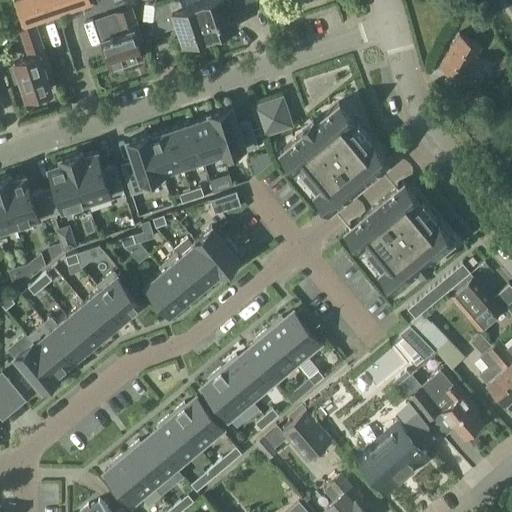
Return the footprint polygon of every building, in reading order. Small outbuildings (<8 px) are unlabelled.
[(15,0),(22,20),(23,23),(35,19),(65,9),(65,8),(61,0),(15,0)] [(61,0),(65,8),(65,9),(76,5),(90,0),(89,0),(61,0)] [(166,0),(155,4),(152,29),(153,32),(176,24),(183,44),(210,35),(198,0),(166,0)] [(198,0),(210,35),(237,26),(231,6),(245,1),(244,0),(198,0)] [(114,12),(97,18),(103,38),(111,64),(113,63),(115,68),(138,60),(136,56),(141,54),(137,40),(143,37),(133,7),(114,12)] [(15,63),(9,65),(14,82),(20,80),(26,97),(52,88),(46,71),(52,69),(35,19),(23,23),(22,20),(16,22),(28,57),(14,62),(15,63)] [(462,79),(481,45),(458,32),(439,66),(462,79)] [(458,84),(454,95),(473,102),(477,91),(458,84)] [(253,104),(263,133),(292,123),(282,95),(253,104)] [(335,203),(381,165),(382,166),(384,165),(382,164),(387,160),(373,143),(368,147),(358,134),(348,122),(353,118),(339,101),(315,121),(312,118),(301,127),(304,130),(280,150),(294,167),(299,162),(309,175),(319,187),(314,191),(328,208),(333,204),(335,206),(336,205),(335,203)] [(231,104),(210,111),(223,152),(244,145),(245,149),(258,145),(250,119),(237,123),(231,104)] [(209,113),(190,120),(202,157),(221,150),(222,152),(223,152),(210,111),(209,112),(209,113)] [(190,120),(169,127),(183,168),(184,168),(182,163),(202,157),(190,120)] [(149,131),(148,132),(163,177),(164,177),(163,175),(183,168),(169,127),(150,133),(149,131)] [(133,158),(121,162),(131,193),(144,188),(142,184),(163,177),(148,132),(127,139),(133,158)] [(87,204),(89,204),(87,199),(110,192),(111,194),(123,190),(115,164),(102,168),(96,149),(83,153),(81,149),(71,153),(87,204)] [(51,214),(63,210),(64,212),(87,204),(71,153),(60,156),(61,160),(48,165),(54,184),(42,188),(51,214)] [(0,179),(16,228),(17,228),(15,223),(38,216),(39,218),(51,214),(42,188),(31,192),(24,173),(11,177),(10,173),(0,176),(0,179)] [(209,177),(213,190),(224,187),(220,174),(209,177)] [(0,233),(16,228),(0,179),(0,233)] [(350,224),(345,228),(359,245),(364,241),(384,266),(379,270),(394,287),(418,267),(420,270),(431,261),(428,258),(452,238),(438,221),(433,225),(413,201),(418,197),(404,180),(399,184),(397,182),(396,183),(397,185),(351,223),(350,221),(349,222),(350,224)] [(201,185),(190,189),(193,197),(203,194),(201,185)] [(190,189),(179,192),(182,201),(193,197),(190,189)] [(240,203),(236,189),(210,198),(214,212),(240,203)] [(166,222),(163,213),(152,217),(155,225),(166,222)] [(132,232),(135,241),(154,235),(148,218),(140,221),(143,229),(132,232)] [(221,272),(238,257),(234,252),(237,249),(227,237),(224,240),(211,224),(194,238),(221,272)] [(124,245),(135,241),(132,232),(121,236),(124,245)] [(194,241),(179,254),(203,284),(219,270),(221,272),(194,238),(193,239),(194,241)] [(80,264),(87,259),(88,259),(84,248),(76,251),(79,260),(80,264)] [(162,268),(187,297),(203,284),(179,254),(176,250),(159,264),(162,268)] [(65,255),(68,263),(79,260),(76,251),(65,255)] [(462,261),(407,307),(415,316),(470,270),(462,261)] [(113,268),(96,283),(124,316),(141,302),(113,268)] [(162,268),(145,282),(169,312),(187,297),(162,268)] [(36,278),(42,285),(51,278),(45,271),(36,278)] [(469,317),(492,297),(470,272),(447,291),(469,317)] [(34,293),(42,285),(36,278),(28,285),(34,293)] [(98,287),(83,300),(107,330),(124,316),(96,283),(95,283),(98,287)] [(503,304),(511,296),(511,286),(509,283),(494,295),(492,297),(469,317),(477,326),(503,304)] [(0,300),(0,301),(5,308),(14,301),(8,294),(0,300)] [(83,300),(66,314),(90,343),(107,330),(83,300)] [(293,309),(270,329),(296,361),(320,342),(293,309)] [(50,314),(43,320),(74,357),(90,343),(66,314),(57,322),(50,314)] [(43,320),(27,334),(59,373),(60,372),(58,370),(74,357),(43,320)] [(270,329),(247,348),(274,380),(296,361),(270,329)] [(25,332),(7,346),(26,369),(24,371),(34,384),(37,381),(42,387),(59,373),(27,334),(25,332)] [(498,338),(491,344),(511,367),(511,342),(507,347),(498,338)] [(511,367),(491,344),(479,355),(487,364),(478,372),(504,401),(506,399),(508,400),(511,396),(511,367)] [(247,348),(224,366),(257,406),(258,406),(252,398),(274,380),(247,348)] [(224,366),(201,386),(228,418),(239,408),(246,416),(257,406),(224,366)] [(426,418),(439,408),(463,436),(483,419),(468,401),(471,399),(443,367),(408,397),(426,418)] [(318,368),(309,376),(315,383),(324,375),(318,368)] [(394,379),(397,383),(409,373),(406,369),(394,379)] [(0,416),(2,417),(24,398),(2,370),(0,371),(0,416)] [(309,376),(294,388),(300,395),(315,383),(309,376)] [(184,400),(170,412),(199,447),(223,427),(196,395),(186,403),(184,400)] [(278,413),(272,406),(263,413),(269,420),(278,413)] [(304,429),(320,448),(332,438),(306,407),(295,416),(305,429),(304,429)] [(357,454),(356,455),(384,488),(398,476),(396,474),(402,469),(403,470),(424,451),(420,447),(424,444),(426,446),(438,435),(427,423),(429,422),(417,407),(403,419),(408,424),(403,428),(396,420),(364,448),(357,454)] [(158,426),(150,433),(176,466),(199,447),(170,412),(156,423),(158,426)] [(269,420),(263,413),(254,420),(260,428),(269,420)] [(280,429),(307,460),(320,448),(304,429),(305,429),(295,416),(280,429)] [(138,438),(125,449),(160,492),(161,492),(154,484),(176,466),(150,433),(141,441),(138,438)] [(259,446),(269,457),(276,451),(261,434),(254,440),(259,446)] [(113,464),(103,471),(130,504),(142,494),(148,502),(160,492),(125,449),(111,461),(113,464)] [(227,463),(222,456),(213,463),(219,470),(227,463)] [(213,463),(204,471),(210,478),(219,470),(213,463)] [(326,483),(336,493),(321,505),(327,511),(367,511),(364,508),(369,503),(340,470),(326,483)] [(88,503),(76,511),(128,511),(123,505),(114,511),(111,511),(99,497),(98,498),(99,499),(90,506),(88,504),(89,504),(88,503)] [(177,511),(186,505),(180,498),(171,505),(176,511),(177,511)] [(310,511),(299,499),(283,511),(310,511)]
